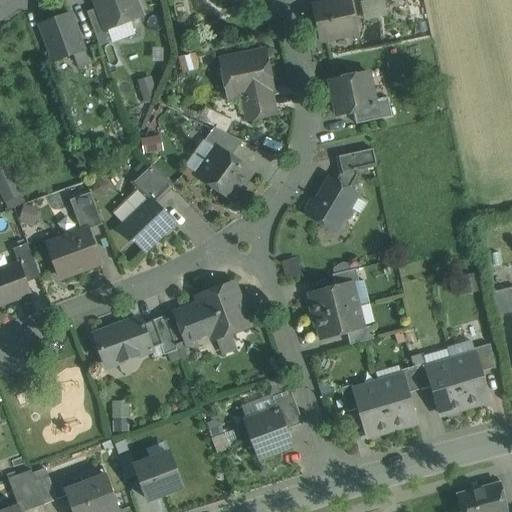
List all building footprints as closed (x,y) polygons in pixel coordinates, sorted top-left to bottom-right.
[(133,0),(95,0),(99,8),(107,28),(108,28),(140,16),(133,0)] [(349,0),(347,0),(314,7),(321,41),(356,33),(349,0)] [(359,0),(363,18),(387,13),(384,0),(359,0)] [(107,28),(99,8),(87,12),(100,46),(103,45),(113,41),(108,28),(107,28)] [(70,14),(40,25),(54,61),(84,50),(70,14)] [(115,49),(113,41),(103,45),(115,77),(123,74),(114,50),(115,49)] [(266,51),(220,60),(228,99),(243,96),(270,90),(274,89),(266,51)] [(368,73),(329,81),(337,116),(354,113),(376,108),(374,101),(368,73)] [(127,76),(115,80),(121,95),(132,91),(127,76)] [(270,90),(243,96),(248,121),(275,115),(270,90)] [(388,98),(374,101),(376,108),(354,113),(356,124),(392,117),(388,98)] [(198,118),(224,127),(228,116),(202,107),(198,118)] [(242,141),(214,128),(205,141),(217,150),(218,149),(230,158),(242,141)] [(141,136),(142,151),(161,150),(160,135),(141,136)] [(230,158),(218,149),(217,150),(199,176),(231,199),(251,172),(230,158)] [(373,149),(338,157),(341,173),(357,169),(376,165),(373,149)] [(169,182),(177,174),(162,156),(153,164),(169,182)] [(6,161),(0,163),(0,186),(6,200),(21,194),(6,161)] [(172,187),(151,165),(133,182),(151,201),(151,200),(154,203),(172,187)] [(339,173),(334,182),(330,179),(317,200),(313,201),(307,210),(308,215),(308,216),(335,232),(343,219),(347,218),(350,213),(349,208),(357,195),(349,190),(358,176),(357,169),(341,173),(339,173)] [(91,193),(70,200),(82,232),(87,230),(88,230),(103,225),(91,193)] [(151,201),(120,230),(131,242),(134,239),(145,251),(163,233),(167,233),(173,228),(173,223),(154,203),(151,200),(151,201)] [(82,232),(49,244),(62,278),(100,264),(88,230),(87,230),(82,232)] [(28,243),(13,249),(19,264),(26,283),(41,278),(28,243)] [(19,264),(0,270),(0,304),(31,294),(26,283),(19,264)] [(356,269),(332,275),(335,287),(352,283),(352,284),(359,282),(356,269)] [(232,285),(200,296),(198,297),(199,299),(202,306),(191,311),(200,337),(212,333),(213,337),(214,339),(216,338),(247,326),(248,326),(250,325),(249,323),(234,286),(235,286),(234,283),(232,284),(232,285)] [(335,287),(309,294),(315,317),(358,306),(352,284),(352,283),(335,287)] [(511,288),(493,293),(498,316),(511,313),(511,288)] [(358,306),(315,317),(321,340),(347,333),(364,329),(364,328),(358,306)] [(191,311),(166,320),(176,346),(200,337),(191,311)] [(165,316),(143,325),(152,349),(161,346),(165,355),(177,350),(176,346),(166,320),(165,316)] [(140,319),(95,336),(107,366),(152,349),(143,325),(140,319)] [(364,329),(347,333),(350,345),(373,339),(370,327),(364,328),(364,329)] [(490,345),(474,349),(475,356),(476,355),(481,372),(495,368),(490,345)] [(475,356),(451,363),(464,407),(489,400),(481,372),(476,355),(475,356)] [(426,363),(413,367),(420,390),(431,387),(427,370),(426,363)] [(427,370),(431,387),(440,414),(464,407),(451,363),(427,370)] [(413,367),(401,371),(403,377),(404,377),(408,393),(420,390),(413,367)] [(403,377),(379,385),(392,428),(417,421),(408,393),(404,377),(403,377)] [(353,385),(340,389),(347,412),(359,408),(354,392),(355,391),(353,385)] [(355,391),(354,392),(359,408),(367,436),(392,428),(379,385),(355,391)] [(291,390),(273,397),(277,409),(278,409),(286,430),(303,424),(291,390)] [(113,429),(128,428),(127,399),(111,400),(113,429)] [(277,409),(245,421),(249,432),(246,437),(248,443),(254,445),(259,459),(292,446),(286,430),(278,409),(277,409)] [(169,453),(135,466),(149,500),(182,488),(169,453)] [(32,470),(9,479),(19,505),(21,511),(25,511),(44,505),(32,470)] [(105,476),(67,490),(65,490),(73,511),(115,511),(119,511),(120,511),(107,475),(105,475),(105,476)] [(58,500),(49,477),(36,482),(45,504),(58,500)] [(507,511),(500,483),(457,495),(462,511),(507,511)]
